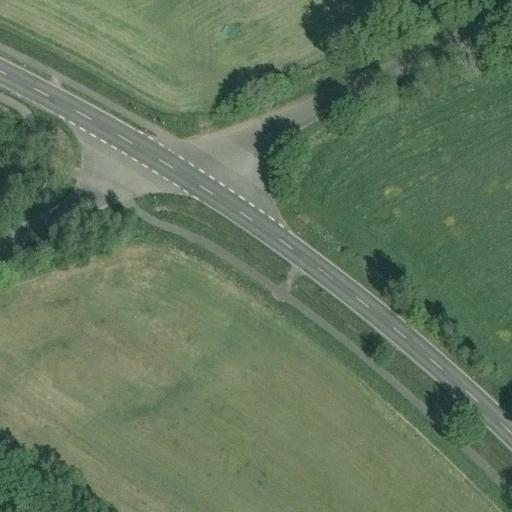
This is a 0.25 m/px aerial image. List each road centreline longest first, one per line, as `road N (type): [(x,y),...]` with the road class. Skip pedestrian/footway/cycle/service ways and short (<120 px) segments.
road 1 (tertiary): [(182,174),(290,246),(425,353),(511,436)]
road 2 (unclassified): [(182,174),(511,0)]
road 3 (tertiary): [(0,71),(182,174)]
road 4 (unclassified): [(0,238),(182,174)]
